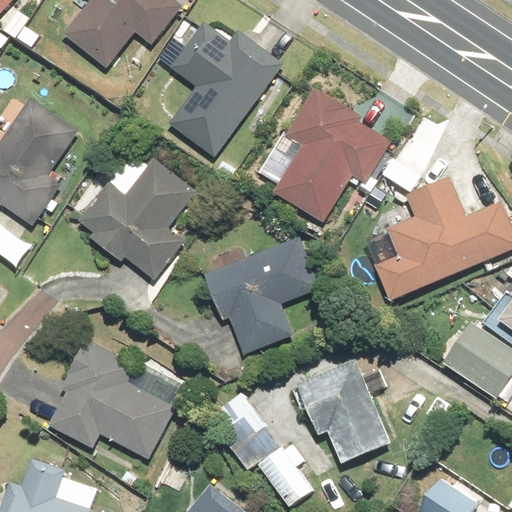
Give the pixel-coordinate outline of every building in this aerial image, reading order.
[(0,0),(0,12),(11,0),(0,0)] [(91,0),(63,33),(107,67),(135,30),(151,42),(179,6),(171,0),(91,0)] [(233,44),(204,25),(174,69),(198,85),(170,124),(215,155),(279,63),(239,35),(233,44)] [(393,139),(316,91),(287,136),(303,147),(276,190),(323,220),(352,174),(366,183),(393,139)] [(0,206),(2,203),(30,224),(59,186),(47,177),(80,135),(31,97),(0,137),(0,206)] [(123,163),(79,219),(94,233),(90,237),(122,262),(127,256),(151,275),(178,242),(159,227),(190,190),(154,160),(140,177),(123,163)] [(401,254),(375,265),(389,299),(511,248),(511,222),(504,203),(465,218),(450,180),(409,196),(418,219),(391,230),(401,254)] [(292,243),(206,275),(223,320),(232,316),(244,351),(293,334),(281,302),(309,293),(292,243)] [(511,302),(500,319),(511,327),(511,302)] [(511,353),(469,324),(443,363),(504,403),(511,391),(511,353)] [(134,367),(87,341),(61,388),(67,391),(49,424),(92,447),(100,433),(148,459),(187,387),(138,360),(134,367)] [(355,364),(300,386),(319,434),(329,430),(342,461),(388,441),(355,364)] [(296,466),(306,458),(294,443),(284,451),(241,393),(210,417),(248,468),(257,461),(293,508),(315,491),(296,466)] [(193,473),(168,456),(154,476),(179,494),(193,473)] [(89,511),(96,489),(63,479),(66,470),(32,460),(24,488),(6,483),(0,503),(0,511),(89,511)] [(470,511),(478,500),(442,477),(420,511),(470,511)] [(240,511),(208,487),(188,511),(240,511)]
